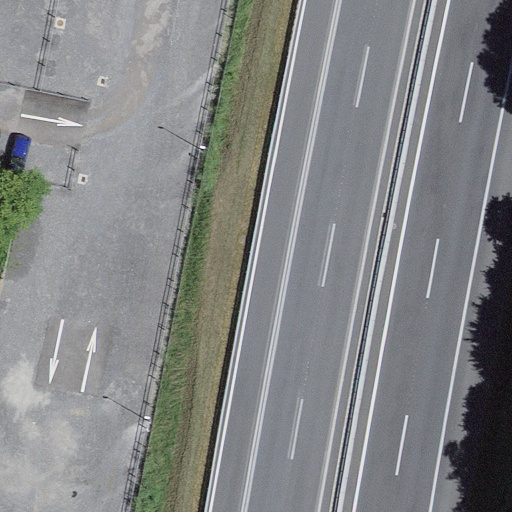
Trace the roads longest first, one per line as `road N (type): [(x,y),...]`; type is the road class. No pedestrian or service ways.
road 1 (motorway): [(400,511),(438,266),(495,0)]
road 2 (motorway): [(374,0),(322,243),(279,511)]
